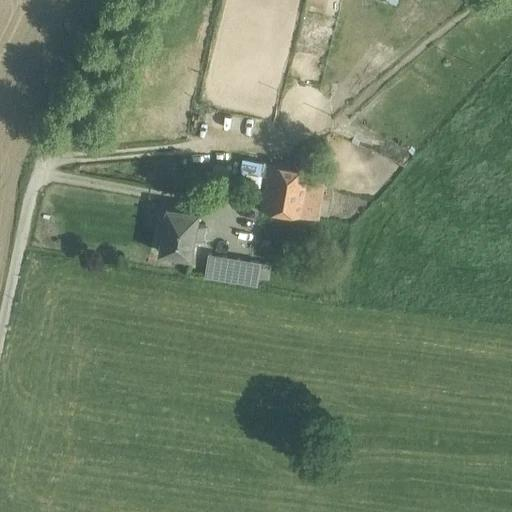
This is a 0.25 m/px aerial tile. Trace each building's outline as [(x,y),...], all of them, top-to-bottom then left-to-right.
[(269,163),(260,208),(317,218),(326,172),(269,163)] [(199,210),(167,205),(159,251),(191,256),(194,237),(203,238),(205,225),(196,223),(199,210)] [(225,256),(208,253),(204,277),(221,279),(225,256)] [(261,262),(225,256),(221,279),(257,285),(258,278),(261,262)] [(270,263),(261,262),(258,278),(267,279),(270,263)]
